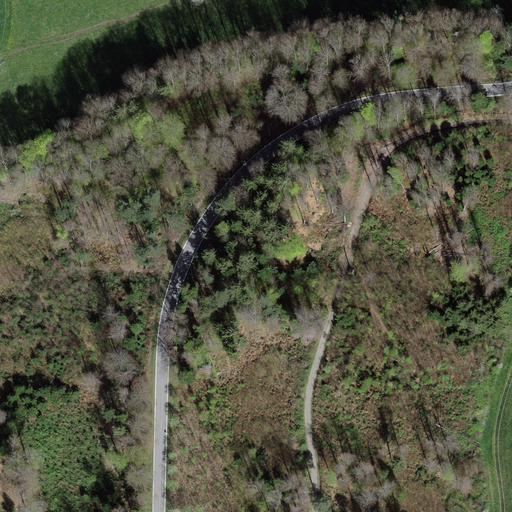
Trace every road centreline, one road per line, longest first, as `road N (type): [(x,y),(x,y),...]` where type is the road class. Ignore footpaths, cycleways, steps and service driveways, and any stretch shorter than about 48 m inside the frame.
road 1 (tertiary): [(158,511),(171,298),(199,233),(234,183),(272,148),(344,110),(406,95),(511,87)]
road 2 (track): [(511,117),(423,130),(388,143),(372,161),(308,383),(315,511)]
